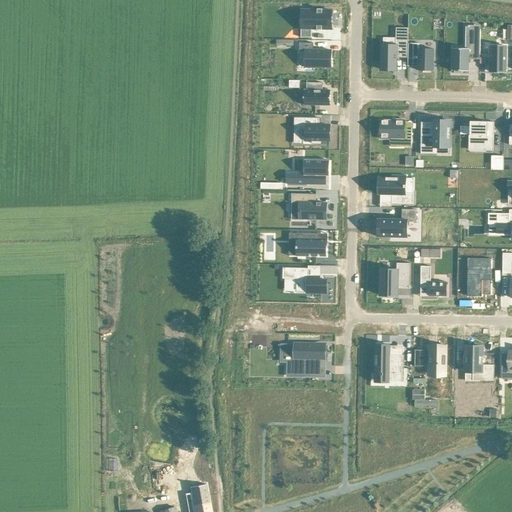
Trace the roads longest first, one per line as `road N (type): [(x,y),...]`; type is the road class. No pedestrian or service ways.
road 1 (residential): [(354,94),(353,313),(511,320)]
road 2 (residential): [(511,98),(354,94)]
